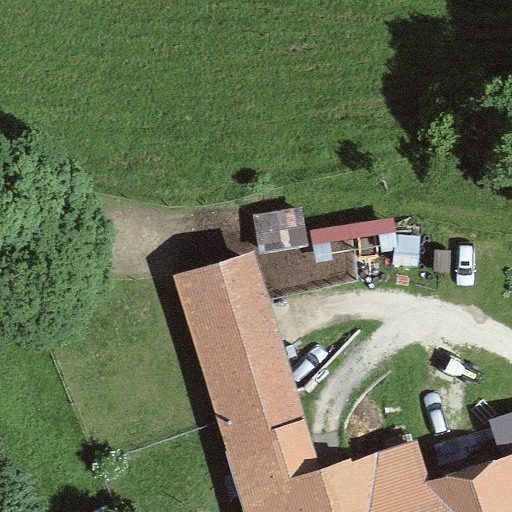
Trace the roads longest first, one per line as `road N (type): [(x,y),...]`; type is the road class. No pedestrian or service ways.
road 1 (track): [(511,346),(376,305),(291,312)]
road 2 (track): [(331,431),(332,389),(418,312)]
